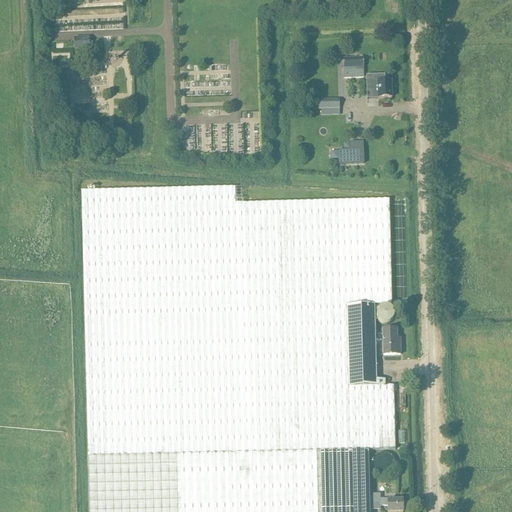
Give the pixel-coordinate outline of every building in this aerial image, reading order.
[(89,38),(74,39),(74,40),(74,49),(89,49),(89,38)] [(359,63),(341,64),(342,73),(359,72),(359,63)] [(378,91),(378,99),(391,99),(391,81),(385,82),(384,76),(366,76),(366,92),(378,91)] [(319,111),(338,110),(338,99),(318,100),(319,111)] [(350,150),(338,151),(339,166),(364,165),(363,142),(349,143),(350,150)] [(234,188),(81,192),(89,511),(369,511),(369,510),(379,510),(379,507),(387,507),(387,511),(402,511),(402,501),(388,501),(388,500),(379,500),(379,496),(369,496),(368,451),(369,451),(395,450),(393,387),(384,387),(384,380),(376,380),(375,341),(374,335),(374,306),(391,306),(389,201),(235,205),(234,188)] [(374,335),(375,341),(383,341),(383,356),(400,356),(400,347),(397,347),(396,330),(382,331),(382,335),(374,335)]
